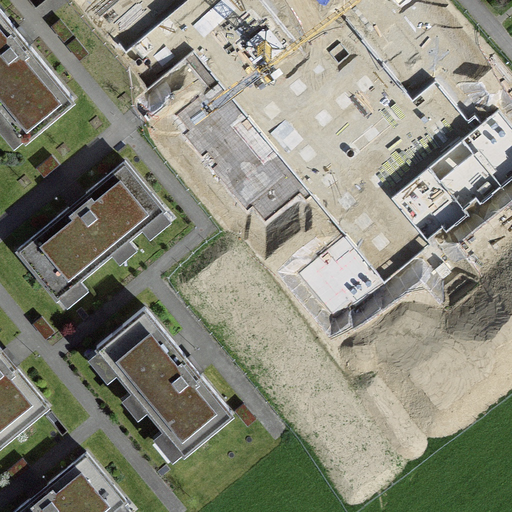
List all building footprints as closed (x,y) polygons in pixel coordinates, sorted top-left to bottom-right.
[(191,0),(93,0),(80,11),(120,59),(191,0)] [(408,0),(327,0),(412,103),(461,63),(408,0)] [(0,7),(0,106),(26,137),(74,97),(0,7)] [(219,81),(171,121),(260,229),(308,189),(219,81)] [(511,125),(499,110),(391,199),(431,247),(511,179),(511,125)] [(125,160),(17,249),(57,297),(165,208),(125,160)] [(346,235),(298,275),(338,323),(386,284),(346,235)] [(233,412),(145,305),(97,345),(184,451),(233,412)] [(0,444),(49,405),(0,345),(0,444)] [(110,511),(126,499),(87,451),(12,511),(110,511)]
